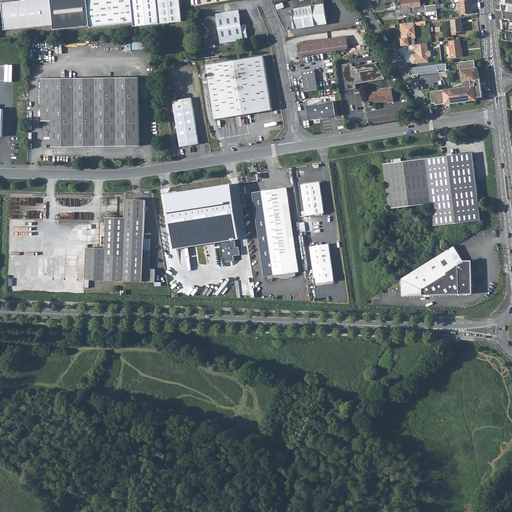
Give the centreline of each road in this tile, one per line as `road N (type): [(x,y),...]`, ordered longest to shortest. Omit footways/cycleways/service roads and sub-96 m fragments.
road 1 (secondary): [(428,328),(0,311)]
road 2 (residential): [(0,172),(135,173),(296,146)]
road 3 (residential): [(296,146),(263,0)]
road 4 (residential): [(434,124),(360,0)]
road 5 (residential): [(296,146),(434,124)]
